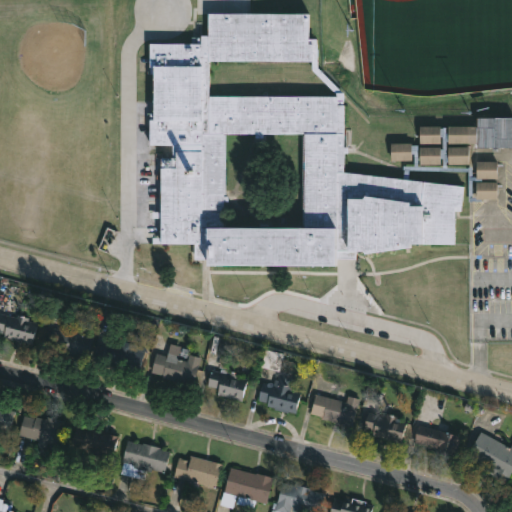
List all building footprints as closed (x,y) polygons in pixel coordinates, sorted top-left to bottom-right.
[(310,14),(310,39),(318,39),(318,67),(344,93),(344,100),(344,101),(344,104),(339,104),(339,106),(345,106),(345,147),(349,148),(349,153),(345,153),(345,172),(404,179),(403,165),(415,165),(414,160),(392,160),(391,143),(412,143),(412,144),(418,145),(418,166),(443,166),(444,158),(442,158),(441,164),(440,165),(421,165),(421,147),(440,147),(443,149),(443,136),(441,136),(441,145),(421,145),(421,126),(448,128),(448,126),(477,126),(478,126),(478,118),(511,118),(511,147),(478,148),(478,143),(449,143),(449,141),(447,141),(447,154),(449,154),(449,147),(470,147),(470,164),(449,164),(449,162),(447,162),(447,167),(472,166),(472,176),(478,176),(478,161),(498,161),(498,179),(480,178),(480,180),(472,180),(472,194),(477,194),(477,182),(498,182),(498,199),(480,199),(480,201),(469,201),(468,171),(409,170),(409,180),(464,187),(462,207),(455,207),(455,244),(425,244),(425,245),(412,246),(412,249),(368,255),(366,253),(357,252),(357,259),(338,258),(338,267),(209,268),(209,258),(195,258),(195,245),(153,244),(153,238),(162,238),(162,218),(162,212),(161,158),(173,157),(172,146),(149,145),(149,113),(155,113),(155,73),(150,73),(150,43),(191,44),(191,36),(196,36),(196,40),(197,40),(198,37),(202,37),(202,35),(209,36),(209,13),(310,14)] [(0,312),(16,317),(18,314),(29,317),(28,320),(37,323),(32,343),(3,335),(4,332),(0,331),(0,312)] [(63,328),(70,330),(71,327),(83,330),(82,333),(94,336),(87,363),(44,353),(51,325),(63,328)] [(114,340),(121,342),(121,340),(145,348),(139,371),(97,359),(102,342),(113,345),(114,340)] [(279,369),(262,365),(267,347),(284,352),(279,369)] [(176,357),(187,360),(189,354),(201,357),(194,384),(162,376),(163,374),(152,371),(156,352),(176,357)] [(221,367),(240,372),(239,375),(248,377),(242,399),(217,392),(218,387),(208,384),(213,368),(220,370),(221,367)] [(294,373),(290,388),(302,392),(296,412),(288,409),(287,412),(266,406),(267,401),(258,399),(263,381),(270,383),(272,376),(278,377),(281,369),(294,373)] [(316,393),(347,400),(348,394),(360,398),(353,427),(336,422),(337,419),(311,412),(316,393)] [(0,402),(1,403),(0,406),(15,410),(7,435),(0,433),(0,402)] [(386,415),(387,413),(395,415),(395,417),(407,421),(401,442),(372,434),(373,432),(364,429),(369,410),(386,415)] [(24,413),(34,417),(35,415),(46,418),(47,415),(64,420),(64,422),(68,423),(60,447),(52,445),(50,451),(36,446),(38,440),(18,434),(24,413)] [(462,435),(457,456),(436,451),(437,447),(415,441),(419,424),(462,435)] [(88,426),(119,435),(113,456),(104,453),(103,457),(90,453),(90,450),(71,445),(76,427),(87,430),(88,426)] [(502,441),(511,446),(511,444),(511,473),(507,482),(466,459),(481,430),(502,441)] [(128,439),(142,443),(142,441),(170,450),(165,470),(147,466),(143,479),(120,473),(128,439)] [(208,459),(223,462),(217,488),(198,483),(196,491),(185,489),(187,482),(184,482),(185,479),(174,476),(178,456),(190,459),(191,454),(208,459)] [(254,472),(256,473),(256,471),(274,477),(267,502),(256,499),(254,507),(236,502),(238,494),(237,494),(233,507),(220,504),(231,466),(254,472)] [(283,480),(296,484),(296,482),(325,492),(319,511),(315,511),(293,505),(290,511),(271,511),(273,508),(275,509),(283,480)] [(330,511),(334,496),(343,498),(344,497),(352,499),(353,497),(367,500),(367,502),(373,504),(371,511),(330,511)] [(26,511),(27,511),(32,511),(0,511),(0,498),(8,500),(7,503),(11,505),(10,510),(18,511),(26,511)]
